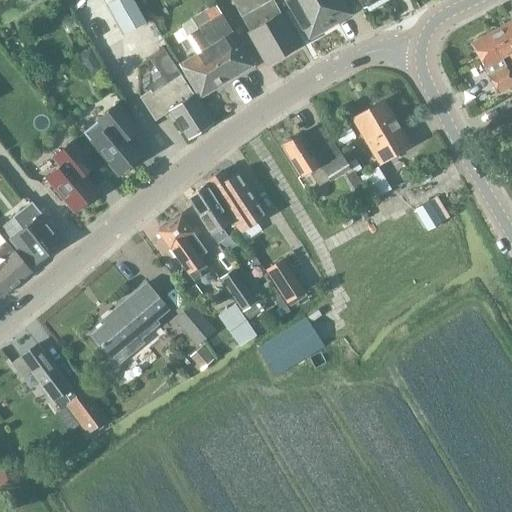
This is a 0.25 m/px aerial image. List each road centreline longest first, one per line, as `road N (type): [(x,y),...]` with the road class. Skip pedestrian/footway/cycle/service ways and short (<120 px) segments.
road 1 (tertiary): [(0,325),(257,112),(359,56),(420,53)]
road 2 (tertiary): [(511,238),(425,81),(420,53)]
